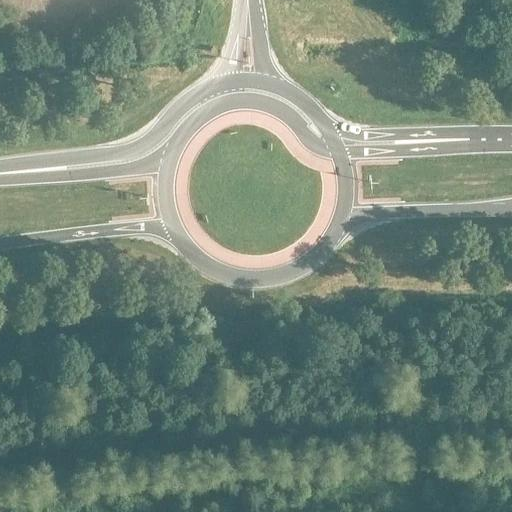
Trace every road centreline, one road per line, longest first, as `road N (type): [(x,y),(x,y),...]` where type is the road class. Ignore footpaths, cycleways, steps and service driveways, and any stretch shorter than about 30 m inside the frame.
road 1 (trunk): [(227,82),(187,101),(155,137),(131,150),(0,171)]
road 2 (trunk): [(176,232),(208,265),(267,278),(310,260),(338,224)]
road 3 (trunk): [(0,243),(94,230),(176,232)]
road 4 (trunk): [(172,152),(137,166),(0,174)]
road 5 (trunk): [(338,224),(361,216),(511,210)]
road 6 (trunk): [(483,138),(363,136),(325,126)]
road 7 (trunk): [(483,138),(437,149),(338,152)]
road 8 (trunk): [(338,152),(317,146),(268,106),(215,107)]
